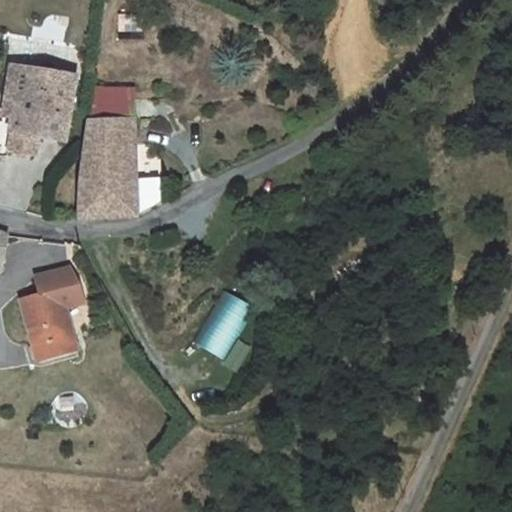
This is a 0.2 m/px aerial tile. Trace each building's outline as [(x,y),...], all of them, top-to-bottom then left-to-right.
[(24,119),(23,126),(55,129),(84,131),(94,87),(56,70),(33,79),(24,119)] [(84,131),(101,132),(101,140),(146,142),(145,120),(101,114),(102,91),(94,87),(84,131)] [(20,152),(53,155),(55,129),(23,126),(20,152)] [(80,171),(95,173),(101,174),(101,140),(101,132),(84,131),(80,138),(80,171)] [(101,140),(101,174),(145,173),(146,142),(101,140)] [(101,174),(95,173),(93,213),(139,211),(141,210),(146,208),(145,173),(101,174)] [(20,231),(0,225),(0,265),(12,267),(20,231)] [(52,293),(32,299),(50,359),(88,347),(76,306),(95,301),(90,283),(80,265),(46,275),(52,293)] [(223,290),(192,343),(222,360),(252,306),(223,290)] [(236,339),(223,363),(238,372),(252,348),(236,339)]
